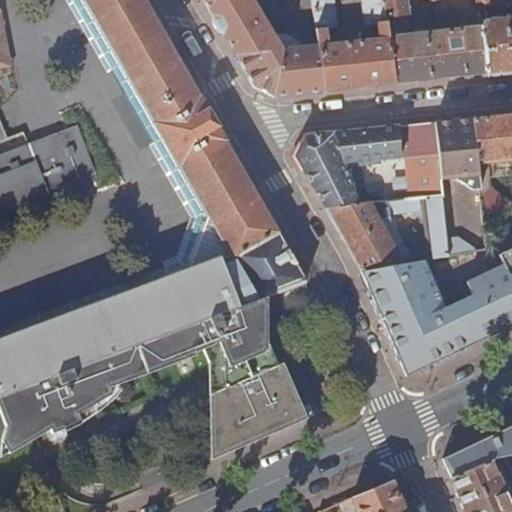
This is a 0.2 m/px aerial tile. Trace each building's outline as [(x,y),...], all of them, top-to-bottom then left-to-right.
[(85,0),(231,255),(0,341),(0,396),(15,391),(106,358),(188,327),(193,325),(266,298),(306,283),(144,0),(85,0)] [(204,0),(225,35),(244,24),(258,10),(252,0),(204,0)] [(321,59),(325,91),(394,84),(383,0),(362,0),(366,22),(377,21),(380,39),(328,44),(326,28),(338,27),(335,0),(312,0),(319,46),(321,59)] [(383,0),(394,84),(488,74),(481,27),(409,34),(404,0),(383,0)] [(244,24),(225,35),(235,52),(237,55),(243,54),(238,45),(253,37),(274,35),(258,10),(244,24)] [(481,27),(488,74),(511,71),(511,18),(483,21),(481,27)] [(237,55),(255,86),(276,96),(325,91),(321,59),(293,61),(291,37),(287,34),(274,35),(253,37),(238,45),(243,54),(237,55)] [(291,37),(293,61),(321,59),(319,46),(304,48),(291,37)] [(480,187),(484,234),(510,204),(491,187),(489,163),(511,160),(511,114),(473,119),(479,175),(479,181),(480,187)] [(434,123),(439,179),(454,178),(453,174),(462,173),(467,177),(479,175),(473,119),(434,123)] [(295,157),(325,208),(358,205),(350,183),(344,165),(350,164),(405,158),(411,200),(417,199),(433,197),(441,197),(439,179),(434,123),(306,137),(295,157)] [(0,157),(0,213),(49,195),(49,193),(96,175),(77,127),(21,149),(0,157)] [(344,165),(350,183),(356,181),(350,164),(344,165)] [(454,182),(470,189),(472,188),(472,181),(479,181),(479,175),(467,177),(462,173),(453,174),(454,178),(454,182)] [(423,205),(428,259),(447,255),(445,239),(441,197),(433,197),(434,204),(423,205)] [(387,202),(388,215),(416,212),(418,208),(417,199),(411,200),(387,202)] [(325,208),(353,256),(360,272),(403,264),(371,204),(358,205),(325,208)] [(445,239),(447,255),(476,250),(456,238),(445,239)] [(407,377),(511,325),(511,247),(499,254),(504,263),(482,274),(481,279),(476,276),(467,281),(473,294),(445,307),(423,260),(403,264),(360,272),(407,377)] [(193,325),(188,327),(199,353),(203,351),(221,392),(216,394),(240,450),(308,421),(283,366),(278,368),(266,341),(266,298),(193,325)] [(188,327),(106,358),(119,387),(199,353),(188,327)] [(106,358),(15,391),(36,441),(51,432),(62,426),(64,432),(65,434),(67,433),(73,431),(78,428),(81,425),(78,417),(112,397),(109,392),(119,387),(106,358)] [(0,411),(7,428),(3,443),(10,456),(36,441),(15,391),(0,396),(0,411)] [(210,430),(222,458),(240,450),(216,394),(213,396),(212,397),(211,399),(210,400),(209,404),(210,430)] [(511,424),(443,459),(451,478),(492,460),(498,459),(505,457),(511,455),(511,424)] [(51,432),(53,436),(64,432),(62,426),(51,432)] [(210,430),(211,463),(222,458),(210,430)] [(498,459),(502,468),(508,466),(505,457),(498,459)] [(511,511),(511,503),(492,460),(451,478),(466,511),(511,511)] [(406,511),(393,482),(344,503),(347,509),(346,509),(344,511),(343,511),(406,511)]
